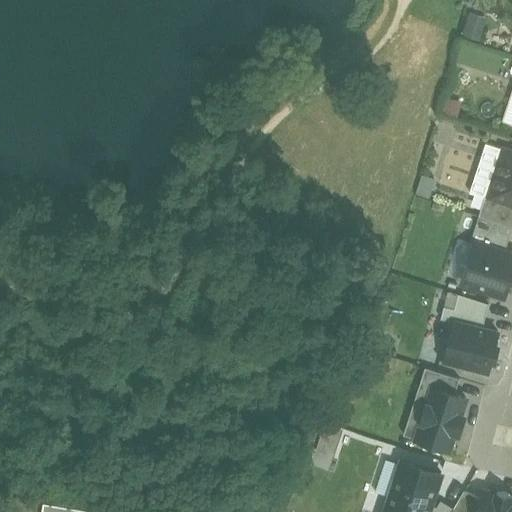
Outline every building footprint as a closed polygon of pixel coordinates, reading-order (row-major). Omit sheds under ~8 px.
[(397,6),(388,1),(382,11),(392,16),(397,6)] [(470,8),(463,31),(479,36),(487,14),(470,8)] [(511,147),(505,146),(499,164),(497,164),(491,181),(494,181),(489,195),(489,197),(511,203),(511,147)] [(511,203),(489,197),(489,195),(487,194),(481,213),(511,222),(511,203)] [(510,242),(511,235),(511,222),(481,213),(475,232),(510,242)] [(511,242),(510,242),(475,232),(461,279),(508,293),(511,277),(511,242)] [(454,311),(481,319),(486,299),(460,291),(454,311)] [(454,311),(450,310),(439,353),(488,366),(500,324),(481,319),(454,311)] [(435,379),(455,386),(460,373),(425,362),(402,431),(416,436),(435,379)] [(435,379),(416,436),(450,447),(469,390),(455,386),(435,379)] [(333,465),(341,423),(321,419),(314,462),(333,465)] [(401,451),(381,510),(387,511),(425,511),(429,501),(441,464),(401,451)] [(478,511),(483,496),(466,487),(456,505),(451,511),(478,511)] [(511,511),(511,494),(485,488),(483,496),(478,511),(511,511)] [(434,503),(429,501),(425,511),(451,511),(456,505),(438,497),(434,503)] [(121,511),(46,499),(43,511),(121,511)]
